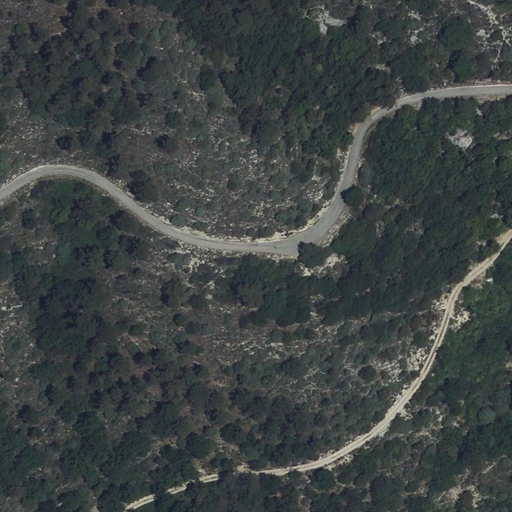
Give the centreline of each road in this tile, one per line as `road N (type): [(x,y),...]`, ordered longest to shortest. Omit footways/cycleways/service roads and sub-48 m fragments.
road 1 (tertiary): [(0,193),(40,171),(76,172),(159,226),(200,242),(283,246),(311,236),(338,210),(358,136),(375,116),(446,92),(511,89)]
road 2 (track): [(511,237),(466,278),(430,364),(383,424),(333,458),(187,486),(126,511)]
